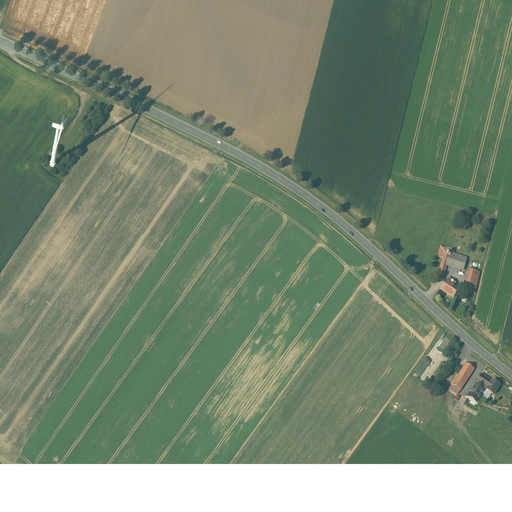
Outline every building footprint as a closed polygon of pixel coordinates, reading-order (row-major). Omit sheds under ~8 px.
[(463,272),(467,259),(444,252),(437,275),(444,277),(447,267),(463,272)] [(479,272),(468,270),(463,293),(474,295),(479,272)] [(457,282),(447,277),(439,290),(452,299),(458,289),(454,286),(457,282)] [(435,375),(442,380),(450,367),(443,363),(435,375)] [(470,371),(460,364),(445,388),(455,395),(470,371)] [(496,387),(478,375),(462,398),(473,405),(481,393),(489,398),(496,387)]
